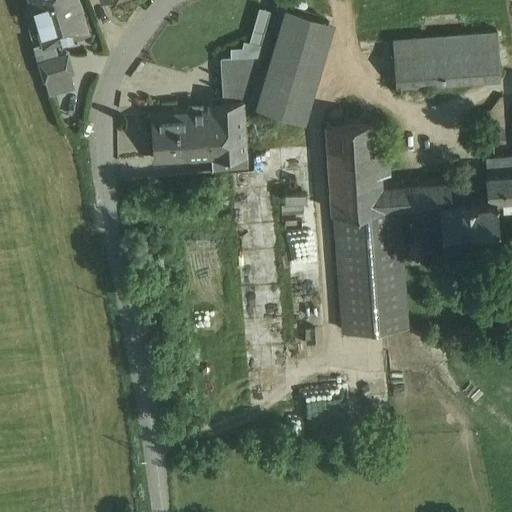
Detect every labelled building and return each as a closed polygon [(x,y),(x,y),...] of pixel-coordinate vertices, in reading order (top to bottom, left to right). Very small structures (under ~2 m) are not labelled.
[(77,0),(34,0),(46,40),(82,29),(78,15),(82,14),(77,0)] [(372,0),(373,7),(386,7),(386,8),(415,9),(415,0),(372,0)] [(333,19),(286,5),(257,103),(304,116),(333,19)] [(260,6),(251,40),(262,44),(272,9),(260,6)] [(498,29),(394,37),(398,86),(502,78),(498,29)] [(67,52),(42,60),(47,75),(72,68),(67,52)] [(259,55),(222,57),(224,76),(253,75),(259,55)] [(253,75),(224,76),(225,101),(246,99),(253,75)] [(225,101),(209,102),(209,104),(210,104),(210,110),(154,113),(156,157),(213,154),(213,155),(226,154),(226,156),(227,156),(227,154),(234,154),(248,153),(247,137),(248,137),(246,99),(225,101)] [(379,117),(326,121),(333,210),(334,210),(385,206),(384,196),(383,183),(383,171),(380,136),(379,117)] [(388,135),(380,136),(383,171),(391,171),(388,135)] [(511,150),(486,152),(487,172),(511,170),(511,150)] [(248,153),(234,154),(236,166),(249,165),(248,153)] [(511,170),(487,172),(488,180),(488,195),(497,195),(498,197),(504,197),(511,195),(511,170)] [(451,178),(383,183),(384,196),(385,206),(400,205),(440,201),(440,199),(453,198),(452,183),(451,178)] [(488,180),(452,183),(453,198),(488,195),(488,180)] [(453,198),(440,199),(440,201),(444,238),(501,233),(498,197),(497,195),(488,195),(453,198)] [(385,206),(334,210),(343,329),(410,324),(400,205),(385,206)] [(192,242),(195,303),(222,301),(219,241),(192,242)]
